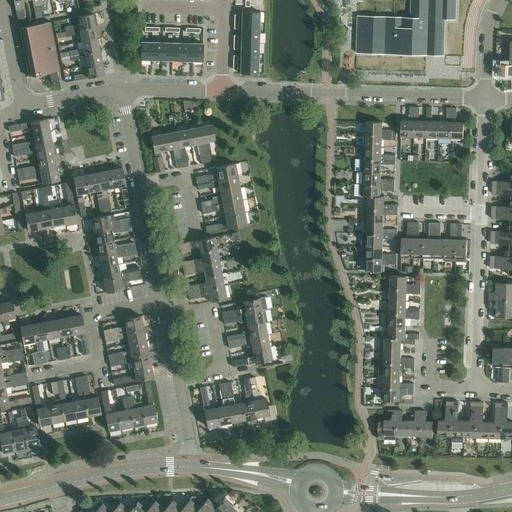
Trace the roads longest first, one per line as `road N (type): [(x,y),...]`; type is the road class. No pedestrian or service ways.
road 1 (residential): [(475,391),(484,98)]
road 2 (residential): [(221,91),(484,98)]
road 3 (tertiary): [(57,485),(197,466)]
road 4 (tertiary): [(461,497),(337,491)]
road 5 (residential): [(162,298),(90,313),(100,362)]
